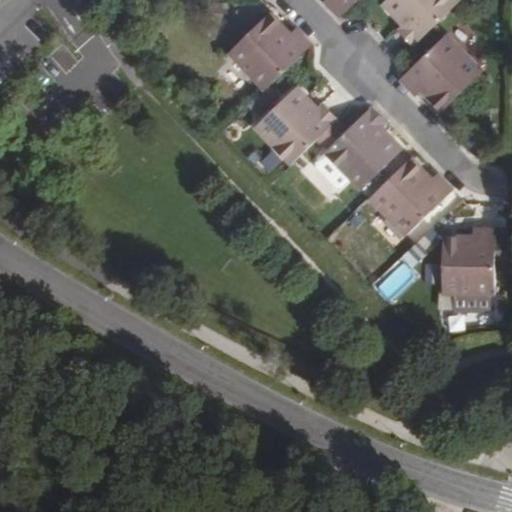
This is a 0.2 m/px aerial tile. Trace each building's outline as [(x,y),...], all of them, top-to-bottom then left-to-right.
[(342,17),(359,0),(325,0),(325,1),(342,17)] [(414,48),(460,2),(457,0),(388,0),(384,4),(404,26),(399,32),(414,48)] [(266,91),(313,46),(297,29),(291,34),(271,14),(230,54),(266,91)] [(402,82),(417,96),(423,91),(443,112),(483,73),(448,36),(402,82)] [(294,164),(340,120),(324,104),(319,109),(298,88),(257,128),(294,164)] [(384,129),(389,124),(373,108),(327,153),(352,178),(363,189),(403,150),(384,129)] [(330,155),(323,162),(322,169),(338,185),(345,185),(352,178),(330,155)] [(406,236),(454,190),(438,174),(432,179),(411,159),(371,198),(371,199),(406,236)] [(412,264),(437,237),(427,228),(402,255),(412,264)] [(446,236),(445,294),(496,294),(496,230),(474,229),(474,237),(446,236)]
